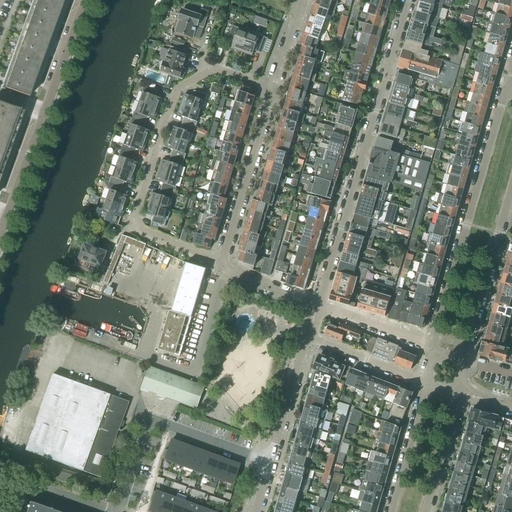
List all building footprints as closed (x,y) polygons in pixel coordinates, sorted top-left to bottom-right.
[(32,0),(1,87),(29,97),(63,0),(32,0)] [(315,2),(313,6),(329,11),(334,13),(338,3),(337,3),(332,1),(327,0),(314,0),(315,2)] [(388,0),(371,0),(370,5),(388,10),(391,1),(388,0)] [(418,0),(417,2),(442,9),(443,5),(444,0),(418,0)] [(471,0),(470,7),(476,8),(478,0),(471,0)] [(511,0),(500,0),(499,5),(511,8),(511,0)] [(417,2),(415,12),(439,19),(442,9),(417,2)] [(370,5),(368,14),(385,19),(388,10),(370,5)] [(511,8),(499,5),(496,15),(511,19),(511,8)] [(176,32),(193,38),(193,37),(199,39),(209,11),(201,9),(200,11),(186,6),(185,10),(183,10),(179,20),(180,20),(176,32)] [(311,11),(309,15),(325,21),(327,16),(333,18),(334,13),(329,11),(313,6),(313,7),(312,10),(311,11)] [(462,12),(461,15),(473,18),(474,13),(476,8),(470,7),(469,7),(468,11),(468,12),(465,11),(464,13),(462,12)] [(228,16),(234,18),(237,11),(230,9),(228,16)] [(354,10),(351,20),(356,22),(359,12),(354,10)] [(428,27),(436,29),(439,19),(415,12),(412,22),(428,27)] [(492,13),(489,23),(509,29),(511,25),(511,23),(511,19),(511,20),(511,19),(496,15),(492,13)] [(368,14),(365,24),(382,29),(385,19),(368,14)] [(308,21),(306,25),(322,31),(325,21),(309,15),(307,20),(308,21)] [(473,18),(461,15),(460,19),(464,21),(471,23),(473,18)] [(342,16),(339,26),(344,28),(347,18),(342,16)] [(412,22),(409,31),(433,38),(436,29),(428,27),(412,22)] [(364,29),(362,34),(380,39),(382,29),(365,24),(360,23),(359,27),(364,29)] [(486,33),(506,39),(507,38),(508,38),(509,34),(508,33),(509,29),(489,23),(486,33)] [(304,30),(302,35),(318,41),(323,42),(327,32),(322,31),(306,25),(305,29),(304,30)] [(231,49),(242,53),(248,34),(238,30),(238,28),(232,26),(228,39),(233,42),(231,49)] [(344,28),(339,26),(336,36),(341,38),(344,28)] [(460,36),(461,36),(467,38),(470,28),(463,26),(460,36)] [(348,29),(345,39),(350,41),(353,31),(348,29)] [(409,31),(406,41),(422,46),(422,45),(431,48),(432,43),(440,46),(441,41),(436,39),(433,38),(409,31)] [(486,33),(483,43),(488,44),(504,49),(505,45),(506,44),(507,40),(506,40),(506,39),(486,33)] [(248,34),(242,53),(252,56),(254,49),(263,52),(268,39),(259,36),(258,37),(248,34)] [(362,34),(359,43),(377,49),(380,39),(362,34)] [(299,45),(303,46),(318,51),(315,50),(318,41),(302,35),(300,40),(301,41),(299,45)] [(461,36),(458,46),(464,47),(467,38),(461,36)] [(171,44),(183,48),(185,42),(174,38),(171,44)] [(406,41),(403,50),(435,60),(436,55),(428,53),(421,50),(422,46),(406,41)] [(359,43),(356,53),(374,59),(377,49),(359,43)] [(488,44),(485,55),(501,59),(501,58),(502,58),(503,54),(502,53),(504,49),(488,44)] [(300,51),(299,56),(315,62),(319,63),(321,56),(317,55),(318,51),(303,46),(301,50),(300,51)] [(458,46),(456,55),(461,57),(464,47),(458,46)] [(179,79),(182,80),(186,70),(182,68),(186,57),(187,53),(171,47),(169,51),(162,48),(157,60),(165,62),(161,73),(168,75),(164,87),(169,89),(171,83),(179,79)] [(399,68),(398,74),(426,83),(452,91),(459,67),(449,64),(435,60),(403,50),(398,68),(399,68)] [(356,53),(354,63),(371,68),(374,59),(356,53)] [(480,53),(477,63),(498,69),(499,65),(500,64),(501,60),(501,59),(485,55),(480,53)] [(462,57),(461,57),(456,55),(452,54),(449,64),(459,67),(462,57)] [(298,61),(297,66),(312,71),(315,62),(299,56),(297,60),(298,61)] [(354,63),(351,73),(368,78),(371,68),(354,63)] [(475,72),(479,74),(495,78),(496,78),(498,73),(497,73),(498,69),(477,63),(475,72)] [(294,71),(293,75),(310,80),(312,71),(297,66),(295,70),(294,71)] [(343,81),(348,82),(366,88),(368,84),(366,83),(368,78),(351,73),(346,71),(343,81)] [(395,84),(411,89),(424,92),(426,83),(398,74),(396,78),(395,79),(394,82),(395,83),(395,84)] [(479,74),(476,84),(492,89),(494,84),(496,80),(495,79),(495,78),(479,74)] [(292,81),(290,88),(306,92),(310,80),(293,75),(292,80),(292,81)] [(348,82),(346,91),(363,96),(364,90),(366,90),(366,88),(348,82)] [(321,84),(318,94),(323,96),(327,85),(321,84)] [(393,89),(392,93),(408,98),(411,89),(395,84),(394,84),(393,85),(392,88),(393,89)] [(476,84),(474,94),(489,98),(490,98),(491,98),(492,94),(491,93),(492,89),(476,84)] [(238,92),(235,102),(252,107),(254,103),(253,101),(254,97),(249,95),(252,88),(242,85),(240,92),(238,92)] [(143,93),(139,103),(158,110),(162,99),(155,97),(157,91),(144,86),(142,92),(143,93)] [(211,92),(218,95),(220,89),(213,86),(211,92)] [(287,94),(286,99),(303,104),(306,92),(290,88),(288,93),(287,94)] [(184,94),(181,105),(200,112),(203,101),(205,102),(207,96),(194,91),(192,97),(184,94)] [(363,96),(346,91),(342,101),(360,106),(363,96)] [(389,102),(389,103),(405,108),(407,102),(424,107),(425,104),(422,103),(422,102),(414,100),(408,98),(392,93),(391,98),(389,98),(388,101),(389,102)] [(474,94),(471,104),(487,108),(488,104),(489,104),(490,100),(489,99),(489,98),(474,94)] [(285,104),(284,109),(300,114),(303,104),(286,99),(285,103),(285,104)] [(235,102),(232,112),(248,117),(250,112),(251,112),(252,107),(235,102)] [(0,177),(23,112),(0,103),(0,177)] [(134,113),(132,118),(145,123),(147,117),(154,120),(158,110),(139,103),(136,113),(134,113)] [(402,119),(408,121),(410,111),(405,109),(405,108),(389,103),(388,106),(387,106),(386,109),(387,111),(386,114),(402,119)] [(331,109),(329,112),(334,114),(355,120),(357,111),(357,110),(337,104),(335,110),(331,109)] [(471,104),(468,114),(484,118),(485,118),(486,113),(485,113),(487,108),(471,104)] [(184,118),(182,124),(195,129),(197,122),(196,122),(200,112),(181,105),(177,115),(184,118)] [(281,114),(280,119),(297,124),(301,125),(304,115),(300,114),(284,109),(282,114),(281,114)] [(334,114),(329,112),(321,110),(321,113),(328,115),(328,117),(332,118),(337,119),(336,124),(352,129),(355,120),(334,114)] [(232,112),(229,122),(246,127),(247,123),(247,121),(248,117),(232,112)] [(399,129),(401,123),(402,119),(386,114),(385,115),(384,119),(383,119),(382,122),(383,124),(399,129)] [(468,114),(465,123),(481,128),(482,124),(483,124),(484,120),(484,119),(484,118),(468,114)] [(131,125),(128,135),(147,142),(150,131),(143,129),(145,123),(132,118),(130,124),(131,125)] [(279,125),(278,129),(294,134),(297,124),(280,119),(278,123),(279,125)] [(229,122),(226,132),(242,137),(244,133),(245,132),(246,127),(229,122)] [(462,134),(478,138),(479,137),(481,133),(480,132),(481,128),(465,123),(462,122),(459,133),(462,135),(462,134)] [(173,127),(169,137),(188,144),(192,134),(193,134),(195,129),(182,124),(180,129),(173,127)] [(317,124),(316,128),(325,131),(349,138),(352,129),(336,124),(335,128),(324,125),(324,126),(317,124)] [(406,131),(399,129),(383,124),(383,125),(381,126),(380,129),(381,130),(380,134),(403,141),(406,131)] [(275,134),(274,139),(291,144),(294,134),(278,129),(276,134),(275,134)] [(331,143),(347,147),(349,138),(325,131),(324,136),(332,138),(331,143)] [(226,132),(223,142),(240,147),(242,142),(241,141),(242,137),(226,132)] [(454,144),(459,146),(475,150),(476,146),(477,146),(478,142),(477,141),(478,140),(478,138),(462,134),(462,135),(462,136),(457,135),(454,144)] [(123,145),(120,151),(134,155),(136,150),(143,152),(147,142),(128,135),(124,145),(123,145)] [(172,150),(171,157),(184,161),(186,155),(184,154),(188,144),(169,137),(165,148),(172,150)] [(424,137),(422,146),(424,147),(434,150),(435,146),(437,140),(433,139),(424,137)] [(375,145),(375,148),(430,164),(433,154),(423,151),(421,156),(392,148),(393,142),(378,138),(376,145),(375,145)] [(273,145),(272,149),(288,154),(291,144),(274,139),(273,144),(273,145)] [(436,150),(440,151),(442,152),(445,142),(444,142),(440,140),(439,140),(436,150)] [(223,142),(220,152),(236,157),(238,152),(239,152),(240,147),(223,142)] [(320,144),(318,149),(344,156),(347,147),(331,143),(329,147),(320,144)] [(459,146),(456,156),(472,160),(473,160),(474,155),(473,155),(475,150),(459,146)] [(320,159),(325,161),(341,165),(344,156),(318,149),(315,148),(314,149),(318,150),(317,153),(321,155),(320,159)] [(369,167),(425,183),(430,164),(375,148),(369,167)] [(270,156),(269,156),(267,161),(284,166),(287,167),(289,161),(286,160),(287,156),(288,154),(272,149),(271,151),(270,156)] [(120,157),(116,167),(135,174),(139,164),(132,161),(134,155),(120,151),(118,157),(120,157)] [(219,157),(217,162),(234,167),(235,162),(235,161),(236,157),(220,152),(216,151),(215,155),(219,157)] [(449,164),(453,166),(469,170),(470,166),(471,166),(472,162),(472,161),(472,160),(456,156),(454,162),(449,160),(448,164),(449,164)] [(162,160),(158,171),(178,177),(181,166),(182,167),(184,161),(171,157),(169,162),(162,160)] [(307,159),(305,165),(338,175),(341,165),(325,161),(324,165),(307,159)] [(267,167),(265,171),(281,176),(284,166),(267,161),(266,166),(267,167)] [(217,162),(214,172),(230,177),(232,172),(233,172),(234,167),(217,162)] [(446,175),(450,176),(466,180),(467,179),(468,175),(468,174),(469,170),(453,166),(449,164),(446,175)] [(305,165),(302,174),(307,175),(308,172),(321,176),(320,179),(336,184),(338,175),(305,165)] [(105,181),(109,183),(122,187),(124,182),(131,185),(135,174),(116,167),(112,178),(111,177),(112,176),(107,174),(105,181)] [(369,167),(366,177),(388,183),(412,190),(422,193),(425,183),(369,167)] [(162,184),(161,189),(174,193),(176,188),(174,187),(178,177),(158,171),(155,182),(162,184)] [(263,176),(261,181),(278,186),(281,176),(265,171),(264,176),(263,176)] [(214,172),(211,182),(228,187),(230,182),(229,181),(230,177),(214,172)] [(320,179),(307,175),(302,174),(299,183),(309,186),(307,193),(332,200),(334,192),(335,193),(337,187),(335,186),(336,184),(320,179)] [(450,176),(447,185),(463,190),(464,186),(465,186),(467,181),(466,181),(466,180),(450,176)] [(364,183),(363,186),(385,192),(388,183),(366,177),(364,183)] [(261,187),(259,192),(275,196),(278,186),(261,181),(260,186),(261,187)] [(211,195),(223,199),(224,199),(226,192),(227,192),(228,187),(211,182),(208,192),(211,193),(211,195)] [(110,190),(106,201),(125,208),(129,197),(120,193),(122,187),(109,183),(107,189),(110,190)] [(447,185),(444,195),(460,200),(460,199),(462,199),(463,195),(462,194),(463,190),(447,185)] [(363,189),(361,196),(376,200),(383,202),(383,200),(385,201),(387,193),(385,192),(363,186),(363,189)] [(152,193),(148,204),(168,210),(171,199),(172,199),(174,193),(161,189),(159,195),(152,193)] [(257,196),(256,201),(269,205),(272,206),(274,200),(278,202),(279,198),(275,196),(259,192),(258,195),(257,196)] [(223,199),(211,195),(206,194),(205,198),(210,199),(208,205),(224,210),(226,206),(225,205),(227,200),(224,199),(223,199)] [(444,195),(441,206),(457,210),(459,206),(460,205),(461,201),(460,200),(444,195)] [(361,196),(358,206),(395,216),(398,206),(385,203),(383,202),(376,200),(361,196)] [(315,198),(312,208),(328,213),(330,208),(331,208),(332,205),(331,203),(315,198)] [(252,207),(250,211),(271,217),(272,213),(267,212),(269,205),(256,201),(254,200),(253,201),(252,202),(251,205),(252,207)] [(412,200),(409,210),(411,210),(415,211),(418,202),(412,200)] [(104,220),(114,224),(116,225),(119,217),(122,218),(125,208),(106,201),(104,208),(103,210),(97,208),(95,211),(95,212),(94,216),(104,220)] [(170,211),(168,210),(148,204),(145,214),(153,217),(151,223),(164,226),(166,220),(167,221),(170,211)] [(208,205),(205,215),(221,220),(222,216),(223,215),(224,210),(208,205)] [(310,212),(309,218),(325,223),(326,222),(327,221),(328,218),(327,217),(328,213),(312,208),(303,205),(301,210),(310,212)] [(358,206),(355,215),(370,220),(392,226),(395,216),(358,206)] [(441,206),(439,215),(455,220),(455,219),(456,219),(457,215),(456,214),(457,210),(441,206)] [(248,216),(246,220),(263,225),(265,219),(269,221),(271,217),(250,211),(249,215),(248,216)] [(292,213),(289,222),(295,224),(298,214),(292,213)] [(221,220),(205,215),(200,214),(197,224),(202,225),(219,230),(220,226),(219,224),(221,220)] [(353,221),(352,224),(380,232),(385,234),(386,229),(369,224),(370,220),(355,215),(353,221)] [(439,215),(436,225),(452,230),(453,225),(454,225),(455,221),(454,220),(455,220),(439,215)] [(309,218),(305,227),(322,232),(324,228),(325,227),(326,224),(325,223),(309,218)] [(412,235),(411,239),(415,240),(416,241),(419,231),(418,231),(421,221),(417,219),(414,229),(412,235)] [(246,226),(244,231),(264,236),(265,233),(261,231),(263,225),(246,220),(245,225),(246,226)] [(295,224),(289,222),(287,232),(292,233),(295,224)] [(349,234),(364,238),(373,241),(374,236),(376,231),(352,224),(351,227),(349,234)] [(199,235),(212,239),(215,240),(216,235),(217,235),(219,230),(202,225),(199,235)] [(436,225),(433,235),(449,240),(449,239),(450,239),(451,234),(452,230),(436,225)] [(305,227),(302,237),(320,242),(320,241),(321,240),(322,237),(321,236),(322,232),(305,227)] [(395,227),(393,231),(403,234),(402,238),(407,239),(410,231),(405,230),(398,228),(395,227)] [(195,238),(193,244),(209,249),(209,248),(210,248),(211,244),(211,243),(212,239),(199,235),(186,232),(183,231),(180,240),(185,242),(187,236),(195,238)] [(242,236),(240,241),(257,245),(259,239),(263,240),(264,236),(244,231),(243,235),(242,236)] [(349,234),(346,244),(375,252),(376,247),(363,243),(364,238),(349,234)] [(429,234),(427,244),(430,245),(446,249),(447,245),(448,245),(450,241),(449,240),(433,235),(429,234)] [(117,246),(123,248),(127,237),(122,235),(117,246)] [(293,245),(299,247),(317,252),(318,247),(319,246),(320,244),(319,242),(320,242),(302,237),(301,243),(294,240),(293,245)] [(270,249),(272,250),(277,251),(280,241),(275,239),(274,239),(270,249)] [(416,241),(415,240),(411,239),(408,249),(408,250),(417,252),(418,249),(414,248),(416,241)] [(238,251),(240,252),(240,251),(254,256),(254,255),(257,256),(258,253),(255,252),(257,245),(240,241),(239,245),(240,246),(238,251)] [(346,244),(343,253),(359,258),(360,253),(376,257),(377,252),(375,252),(346,244)] [(430,245),(427,255),(443,259),(444,258),(446,254),(445,253),(446,249),(430,245)] [(105,253),(104,253),(85,246),(79,262),(77,267),(88,271),(90,266),(94,268),(95,265),(100,266),(105,253)] [(299,247),(296,256),(314,261),(314,260),(315,260),(316,257),(315,256),(317,252),(299,247)] [(399,249),(396,259),(402,260),(405,250),(403,249),(399,249)] [(240,251),(240,252),(241,252),(240,256),(239,257),(238,260),(238,261),(238,262),(254,267),(257,256),(254,255),(254,256),(240,251)] [(343,253),(341,262),(367,270),(373,272),(374,266),(358,262),(359,258),(343,253)] [(427,255),(424,265),(440,269),(442,265),(443,265),(444,260),(443,260),(443,259),(427,255)] [(296,256),(293,266),(311,271),(312,266),(314,266),(314,263),(314,262),(314,261),(296,256)] [(274,261),(269,260),(265,258),(260,274),(269,276),(274,261)] [(284,263),(282,262),(278,261),(275,271),(282,272),(284,263)] [(341,262),(338,273),(362,280),(364,280),(367,270),(341,262)] [(187,264),(186,263),(185,268),(175,299),(160,351),(180,357),(195,306),(206,269),(205,269),(196,267),(196,266),(195,267),(187,264)] [(424,265),(422,275),(438,279),(439,278),(440,274),(439,273),(440,269),(424,265)] [(505,267),(503,274),(511,276),(511,265),(507,265),(507,267),(506,267),(505,267)] [(293,266),(291,275),(308,280),(310,279),(310,276),(310,275),(311,271),(293,266)] [(107,271),(102,283),(108,285),(113,273),(107,271)] [(282,273),(282,272),(275,271),(273,279),(280,282),(280,281),(282,273)] [(338,273),(335,282),(354,287),(356,282),(361,284),(362,280),(338,273)] [(414,283),(419,284),(435,289),(436,285),(437,284),(438,280),(437,280),(438,279),(422,275),(417,273),(414,283)] [(502,282),(502,284),(511,287),(511,276),(503,274),(501,280),(502,281),(502,282)] [(308,280),(291,275),(288,285),(306,291),(309,280),(308,280)] [(335,282),(332,291),(351,296),(357,298),(358,294),(352,293),(354,287),(335,282)] [(364,284),(357,309),(366,312),(372,293),(366,291),(368,285),(364,284)] [(419,284),(416,294),(432,299),(432,298),(433,298),(434,294),(434,293),(435,289),(419,284)] [(499,287),(497,294),(511,297),(511,287),(502,284),(501,287),(499,287)] [(372,293),(366,312),(375,314),(381,295),(376,294),(377,288),(373,287),(372,293)] [(401,290),(397,289),(394,299),(404,301),(406,292),(401,290)] [(381,295),(375,314),(385,317),(390,298),(385,296),(386,291),(382,290),(381,295)] [(332,291),(330,300),(354,308),(355,304),(350,302),(351,296),(332,291)] [(416,294),(413,304),(429,309),(430,304),(431,304),(433,300),(432,299),(416,294)] [(497,301),(496,304),(511,308),(511,297),(497,294),(495,300),(497,301)] [(394,299),(391,308),(426,318),(427,318),(429,314),(428,313),(429,309),(413,304),(404,301),(394,299)] [(494,307),(492,314),(510,319),(511,310),(511,308),(496,304),(495,307),(495,306),(494,307)] [(426,318),(391,308),(388,318),(407,324),(423,329),(425,324),(426,324),(427,320),(426,319),(426,318)] [(491,321),(490,324),(507,329),(510,319),(492,314),(490,320),(491,321)] [(488,327),(486,333),(504,338),(507,329),(490,324),(490,326),(489,326),(488,327)] [(325,336),(341,342),(345,333),(359,339),(362,333),(340,325),(339,328),(329,325),(325,336)] [(485,341),(485,343),(506,349),(507,345),(502,344),(504,338),(486,333),(484,340),(485,341)] [(391,362),(393,356),(397,347),(378,340),(376,345),(373,354),(372,355),(391,362)] [(366,352),(373,354),(376,345),(370,342),(366,352)] [(506,349),(485,343),(483,343),(480,353),(479,353),(479,354),(480,354),(479,355),(481,356),(481,357),(481,356),(511,365),(511,363),(511,351),(510,351),(506,349)] [(393,356),(391,362),(411,370),(416,358),(415,357),(414,358),(412,357),(413,353),(397,347),(393,356)] [(321,356),(319,355),(318,357),(313,370),(315,371),(330,377),(336,380),(339,381),(341,376),(343,377),(347,378),(350,369),(351,369),(351,368),(345,366),(344,367),(332,363),(333,361),(321,356)] [(135,375),(141,376),(144,367),(138,365),(135,375)] [(141,389),(195,409),(196,409),(204,387),(149,367),(141,389)] [(346,385),(356,389),(362,373),(358,371),(357,370),(354,369),(353,370),(352,369),(346,385)] [(310,385),(311,385),(327,390),(330,377),(315,371),(314,374),(313,374),(311,382),(310,385)] [(356,389),(365,393),(371,377),(370,376),(367,374),(366,375),(362,373),(356,389)] [(124,400),(104,394),(52,375),(24,451),(100,478),(117,431),(120,432),(120,431),(118,430),(128,402),(124,400)] [(365,393),(374,396),(381,381),(377,379),(376,378),(373,377),(372,377),(371,377),(365,393)] [(374,396),(384,400),(390,384),(389,383),(386,382),(385,382),(381,381),(374,396)] [(384,400),(393,404),(399,388),(396,387),(395,385),(392,384),(391,385),(390,384),(384,400)] [(309,395),(324,400),(327,390),(311,385),(310,390),(309,390),(308,394),(309,395)] [(399,388),(393,404),(389,414),(387,421),(400,426),(413,393),(399,388)] [(307,401),(306,405),(327,411),(328,407),(322,406),(324,400),(309,395),(308,396),(307,396),(306,400),(307,401)] [(336,413),(341,415),(345,417),(346,417),(349,406),(339,403),(336,413)] [(303,414),(303,415),(318,419),(325,421),(327,411),(306,405),(305,409),(303,409),(302,413),(303,414)] [(353,409),(349,423),(358,426),(362,413),(353,409)] [(468,422),(486,427),(500,431),(504,419),(482,412),(481,412),(474,410),(473,409),(473,410),(471,411),(470,411),(470,412),(471,412),(468,422)] [(301,420),(300,425),(321,431),(322,430),(320,430),(321,426),(317,425),(318,419),(303,415),(302,416),(301,419),(301,420)] [(503,431),(511,434),(511,421),(506,419),(503,431)] [(379,432),(382,433),(399,438),(400,434),(401,434),(402,430),(401,429),(402,428),(385,423),(382,422),(379,432)] [(468,430),(467,432),(483,437),(486,427),(468,422),(466,428),(467,430),(468,430)] [(321,431),(300,425),(299,429),(298,429),(297,433),(298,434),(297,435),(313,439),(319,441),(321,431)] [(348,426),(346,434),(354,437),(357,428),(348,426)] [(379,444),(396,448),(396,447),(397,447),(398,443),(397,442),(399,438),(382,433),(379,432),(378,432),(374,442),(379,444)] [(464,435),(462,442),(480,447),(483,437),(467,432),(466,435),(466,434),(464,435)] [(295,444),(314,450),(316,450),(317,446),(311,445),(313,439),(297,435),(296,435),(295,439),(296,440),(295,444)] [(161,460),(173,464),(180,445),(170,441),(166,451),(164,450),(161,460)] [(462,449),(461,452),(477,457),(480,447),(462,442),(461,448),(462,449)] [(340,453),(346,455),(349,445),(343,443),(342,443),(340,453)] [(292,453),(292,454),(307,459),(311,460),(314,450),(295,444),(293,448),(292,449),(291,452),(292,453)] [(379,444),(377,453),(393,458),(394,454),(395,453),(396,450),(396,449),(396,448),(379,444)] [(173,464),(182,467),(189,448),(180,445),(173,464)] [(332,445),(329,455),(335,456),(337,446),(332,445)] [(182,467),(192,471),(199,451),(189,448),(182,467)] [(192,471),(201,474),(208,455),(199,451),(192,471)] [(369,462),(374,463),(390,468),(390,467),(391,467),(393,463),(392,462),(393,458),(377,453),(372,451),(369,462)] [(459,455),(457,462),(474,467),(477,457),(461,452),(460,455),(460,454),(459,455)] [(337,463),(341,464),(343,465),(346,455),(340,453),(338,459),(337,463)] [(290,460),(289,464),(310,470),(311,466),(306,464),(307,459),(292,454),(292,455),(291,455),(290,459),(290,460)] [(201,474),(211,478),(218,458),(208,455),(201,474)] [(328,460),(326,464),(332,466),(333,461),(335,456),(329,455),(328,460)] [(211,478),(221,481),(228,462),(218,458),(211,478)] [(228,462),(221,481),(233,486),(236,476),(234,475),(238,466),(228,462)] [(390,468),(374,463),(369,462),(366,471),(387,477),(389,473),(390,473),(391,469),(390,468)] [(456,469),(455,472),(472,477),(474,467),(457,462),(455,468),(456,469)] [(344,465),(343,465),(341,464),(337,463),(334,472),(338,474),(339,470),(342,471),(344,465)] [(286,473),(286,474),(307,480),(310,470),(289,464),(288,468),(287,468),(286,472),(286,473)] [(332,466),(326,464),(325,469),(326,469),(324,474),(329,476),(332,466)] [(52,469),(50,476),(66,481),(68,473),(52,469)] [(366,471),(363,481),(385,487),(386,486),(387,483),(386,482),(387,477),(366,471)] [(453,475),(451,481),(469,487),(472,477),(455,472),(455,474),(454,474),(453,475)] [(283,484),(282,487),(298,492),(302,493),(303,493),(307,480),(286,474),(286,476),(285,476),(282,484),(283,484)] [(511,477),(505,476),(502,485),(511,488),(511,477)] [(359,490),(361,491),(382,497),(383,493),(384,493),(385,489),(384,488),(385,487),(363,481),(362,487),(360,486),(359,490)] [(450,489),(449,492),(466,496),(469,487),(451,481),(449,488),(450,489)] [(328,493),(334,494),(336,495),(339,485),(335,484),(331,483),(330,488),(328,493)] [(511,488),(502,485),(499,496),(511,499),(511,488)] [(280,497),(295,501),(300,503),(302,493),(298,492),(282,487),(281,491),(280,492),(279,495),(280,496),(280,497)] [(362,502),(379,507),(379,506),(380,506),(381,502),(380,501),(382,497),(361,491),(358,501),(362,502)] [(147,511),(148,511),(158,511),(164,496),(152,492),(149,502),(151,502),(147,511)] [(447,494),(445,502),(463,507),(466,496),(449,492),(449,494),(448,494),(447,494)] [(158,511),(169,511),(174,499),(164,496),(158,511)] [(511,499),(499,496),(496,505),(511,509),(511,499)] [(278,502),(277,507),(292,511),(295,501),(280,497),(279,497),(278,498),(277,502),(278,502)] [(316,507),(320,508),(322,509),(324,502),(325,499),(319,498),(316,507)] [(29,502),(25,511),(83,511),(47,499),(44,507),(30,502),(29,502)] [(169,511),(179,511),(183,503),(174,499),(169,511)] [(322,509),(321,511),(322,511),(327,511),(330,503),(326,502),(324,502),(322,509)] [(362,502),(360,511),(378,511),(379,508),(379,507),(362,502)] [(444,509),(444,511),(461,511),(463,507),(445,502),(443,508),(444,509)] [(179,511),(190,511),(193,506),(183,503),(179,511)]
